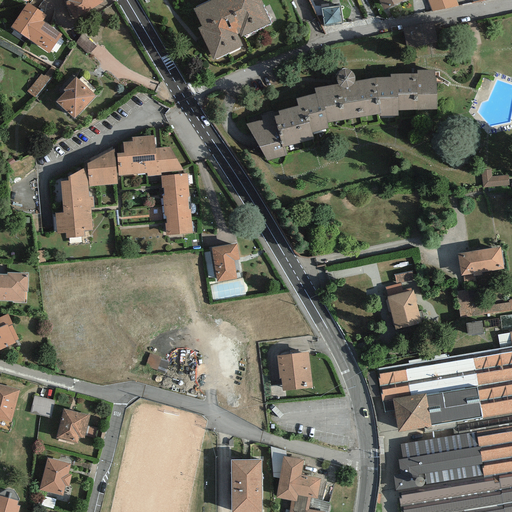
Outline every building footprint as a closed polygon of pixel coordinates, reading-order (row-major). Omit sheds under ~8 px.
[(99,0),(63,0),(74,22),(104,8),(99,0)] [(229,0),(189,17),(212,68),(242,55),(238,45),(268,32),(254,0),(229,0)] [(412,0),(375,0),(383,15),(413,0),(412,0)] [(456,0),(427,0),(432,12),(458,6),(456,0)] [(27,3),(9,28),(48,54),(61,34),(41,21),(46,15),(27,3)] [(340,6),(321,9),(323,27),(342,24),(340,6)] [(433,26),(401,32),(405,53),(437,47),(433,26)] [(82,35),(74,44),(88,55),(95,46),(82,35)] [(435,71),(417,72),(416,77),(389,77),(389,80),(355,83),(354,79),(348,75),(340,76),(337,81),(336,87),(314,91),(316,97),(294,103),(297,110),(277,115),(278,118),(271,120),(269,116),(260,119),(261,121),(246,126),(264,164),(287,158),(284,151),(313,143),(312,135),(328,132),(327,126),(378,119),(398,119),(398,113),(435,113),(435,71)] [(41,72),(26,90),(34,97),(49,79),(41,72)] [(96,96),(76,78),(53,104),(73,122),(96,96)] [(123,148),(63,188),(67,243),(94,241),(91,190),(163,184),(167,242),(196,240),(191,178),(185,178),(172,153),(160,154),(157,141),(133,143),(133,147),(123,148)] [(509,186),(508,176),(492,177),(491,170),(481,172),(483,189),(509,186)] [(501,246),(457,252),(461,275),(504,269),(501,246)] [(237,251),(209,256),(214,287),(242,282),(237,251)] [(412,271),(394,275),(396,284),(414,280),(412,271)] [(7,274),(0,273),(0,302),(27,304),(29,273),(8,272),(7,274)] [(400,283),(385,287),(387,297),(403,292),(400,283)] [(403,292),(387,297),(395,329),(421,323),(413,290),(403,292)] [(468,290),(455,292),(459,318),(511,310),(511,299),(509,300),(509,302),(470,308),(468,290)] [(0,351),(19,343),(7,316),(0,318),(0,351)] [(481,321),(466,324),(468,334),(483,331),(481,321)] [(510,333),(497,335),(499,348),(511,345),(510,333)] [(511,349),(384,375),(396,432),(511,409),(511,349)] [(160,355),(149,352),(146,363),(157,366),(160,355)] [(308,352),(278,357),(283,392),(313,388),(308,352)] [(0,420),(12,424),(20,389),(0,383),(0,420)] [(53,399),(33,396),(30,413),(49,417),(53,399)] [(61,414),(54,442),(76,448),(78,440),(84,442),(89,421),(61,414)] [(511,511),(511,429),(392,445),(400,511),(511,511)] [(70,463),(47,458),(39,490),(62,495),(64,485),(68,486),(71,475),(68,474),(70,463)] [(258,511),(256,458),(228,460),(230,511),(258,511)] [(279,503),(294,506),(299,507),(300,500),(313,502),(321,503),(325,483),(303,480),(306,464),(286,460),(279,503)] [(16,511),(19,504),(0,499),(0,511),(16,511)] [(299,507),(294,506),(292,511),(311,511),(313,502),(300,500),(299,507)]
